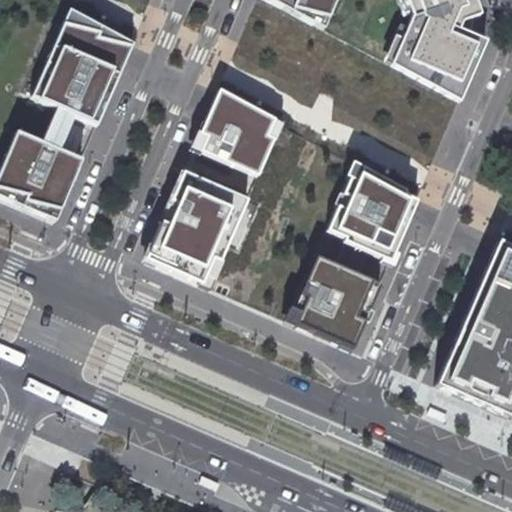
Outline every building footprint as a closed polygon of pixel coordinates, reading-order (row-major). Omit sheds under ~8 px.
[(266,0),(322,30),(335,0),(266,0)] [(471,0),(395,0),(402,18),(381,63),(458,101),(483,44),(464,23),(477,18),(471,0)] [(68,11),(31,98),(54,109),(38,144),(15,133),(0,165),(0,199),(53,224),(80,162),(57,152),(73,118),(94,128),(131,46),(68,11)] [(282,125),(217,92),(188,150),(256,179),(282,125)] [(416,200),(350,165),(325,231),(324,234),(389,266),(416,200)] [(140,262),(210,291),(246,201),(178,173),(140,262)] [(511,253),(495,245),(436,388),(509,418),(511,409),(511,253)] [(379,288),(313,259),(285,322),(351,350),(379,288)] [(120,511),(93,495),(81,511),(120,511)]
